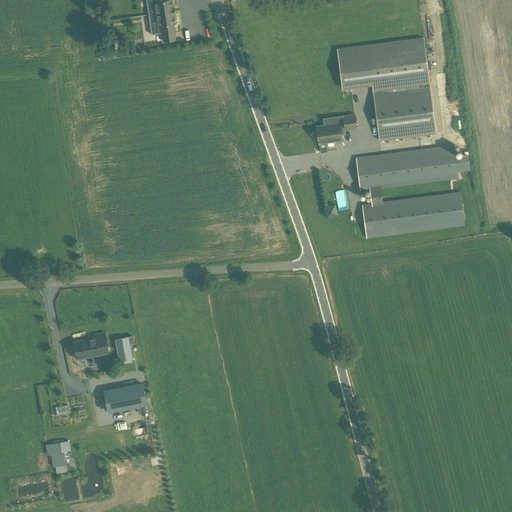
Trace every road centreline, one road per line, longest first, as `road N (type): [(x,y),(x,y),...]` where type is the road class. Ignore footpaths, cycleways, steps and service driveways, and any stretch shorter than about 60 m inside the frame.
road 1 (unclassified): [(0,285),(311,263)]
road 2 (unclassified): [(311,263),(219,0)]
road 3 (unclassified): [(378,511),(311,263)]
